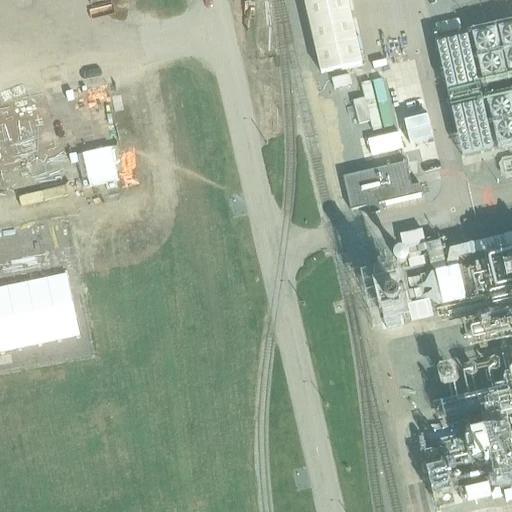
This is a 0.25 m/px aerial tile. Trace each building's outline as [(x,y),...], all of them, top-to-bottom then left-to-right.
[(303,0),(321,75),(362,66),(347,0),(303,0)] [(511,23),(470,33),(483,89),(511,82),(511,92),(485,99),(499,155),(511,151),(511,236),(450,250),(447,265),(448,270),(446,271),(446,264),(443,252),(444,252),(443,249),(442,249),(440,242),(426,245),(422,231),(401,236),(404,252),(400,252),(397,253),(395,255),(393,259),(394,263),(396,266),(399,268),(402,267),(405,266),(409,263),(410,269),(430,265),(430,267),(436,273),(431,274),(425,284),(424,276),(408,280),(410,289),(414,288),(414,291),(400,297),(401,301),(415,300),(421,299),(422,302),(408,306),(411,323),(434,318),(435,322),(436,323),(437,324),(438,324),(478,314),(479,320),(476,320),(475,321),(474,322),(474,323),(463,326),(469,351),(504,342),(511,380),(511,389),(442,405),(445,421),(465,417),(470,436),(431,446),(436,467),(484,457),(495,490),(511,484),(511,460),(509,448),(511,447),(511,407),(511,406),(511,23)] [(319,83),(321,92),(338,90),(336,80),(319,83)] [(382,130),(371,83),(361,85),(365,100),(353,103),(359,125),(371,122),(373,132),(382,130)] [(400,134),(360,141),(363,157),(403,149),(400,134)] [(412,187),(406,164),(343,179),(351,211),(368,207),(371,215),(380,213),(378,205),(385,203),(386,207),(421,199),(420,195),(422,195),(420,185),(412,187)] [(492,372),(494,373),(496,373),(498,372),(500,370),(501,368),(501,366),(500,365),(499,363),(498,362),(496,361),(494,361),(492,361),(491,362),(490,364),(489,366),(489,368),(490,370),(491,371),(492,372)] [(475,367),(473,366),(471,366),(469,367),(467,368),(466,369),(465,371),(465,373),(466,375),(467,376),(468,377),(470,378),(472,378),(474,377),(475,376),(477,375),(477,373),(477,371),(476,369),(475,367)] [(444,383),(446,384),(448,384),(450,384),(451,383),(453,381),(454,379),(454,377),(453,375),(452,374),(451,373),(449,372),(447,372),(445,372),(443,374),(442,375),(442,377),(442,379),(443,381),(444,383)] [(467,503),(492,497),(488,485),(464,491),(467,503)]
